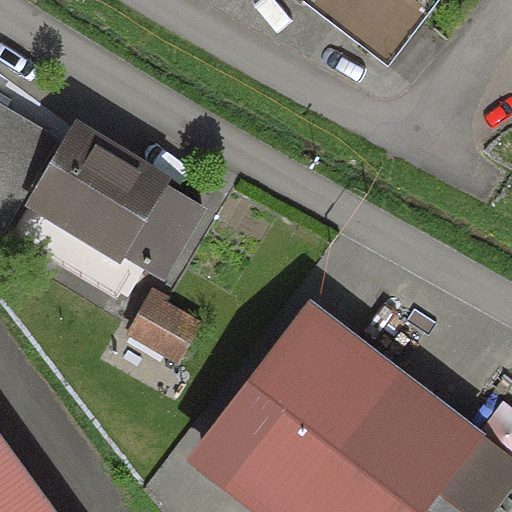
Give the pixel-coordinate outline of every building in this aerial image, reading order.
[(296,0),(301,3),(303,0),(389,65),(438,0),(296,0)] [(0,92),(0,102),(8,107),(12,99),(0,92)] [(0,102),(0,229),(5,235),(64,141),(8,107),(0,102)] [(173,177),(77,119),(64,141),(24,205),(121,264),(126,257),(164,281),(209,208),(169,184),(173,177)] [(171,298),(153,287),(126,334),(178,364),(202,321),(168,302),(171,298)] [(511,456),(310,297),(188,460),(252,511),(493,511),(511,489),(511,456)] [(56,511),(0,434),(0,511),(56,511)]
